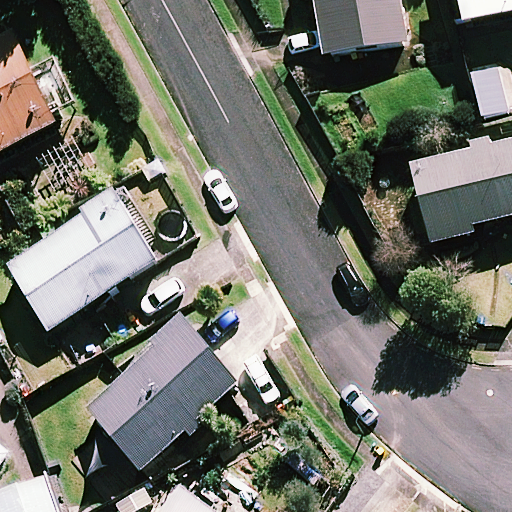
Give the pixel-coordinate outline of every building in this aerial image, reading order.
[(410,56),(400,0),(316,0),(328,70),(410,56)] [(511,0),(458,0),(469,43),(511,32),(511,0)] [(53,134),(78,123),(57,75),(32,86),(22,61),(0,70),(0,173),(59,148),(53,134)] [(511,128),(505,84),(477,88),(483,132),(511,128)] [(511,232),(511,158),(456,171),(458,180),(420,189),(436,259),(474,250),(472,242),(511,232)] [(163,284),(126,216),(13,279),(50,346),(163,284)] [(238,408),(185,341),(157,363),(162,369),(92,424),(140,486),(238,408)] [(0,485),(12,470),(0,460),(0,485)] [(55,511),(49,491),(0,506),(0,511),(55,511)]
